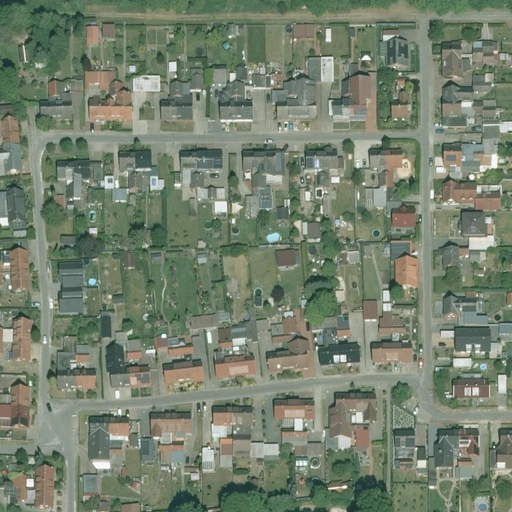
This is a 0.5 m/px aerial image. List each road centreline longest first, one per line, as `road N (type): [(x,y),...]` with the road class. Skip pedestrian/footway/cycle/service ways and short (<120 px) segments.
road 1 (residential): [(57,427),(44,402),(38,143),(424,136)]
road 2 (track): [(420,17),(0,16)]
road 3 (residential): [(420,385),(315,384),(76,405),(57,427)]
road 4 (residential): [(424,136),(427,371),(420,385)]
road 5 (residential): [(511,15),(420,17),(424,136)]
